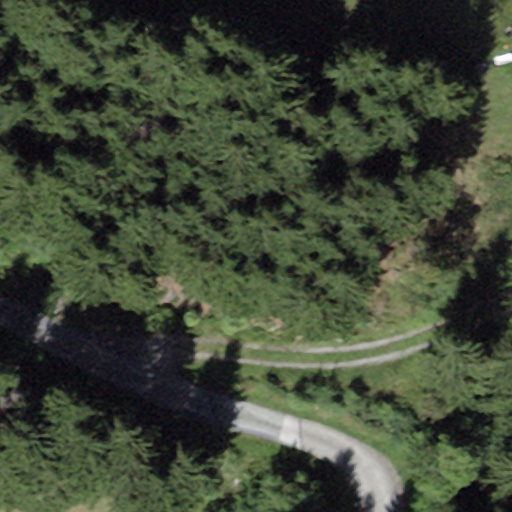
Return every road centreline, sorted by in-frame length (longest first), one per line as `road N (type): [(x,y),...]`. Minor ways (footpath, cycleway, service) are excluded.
road 1 (track): [(384,511),(386,496),(372,475),(342,452),(216,406),(0,307)]
road 2 (track): [(107,354),(187,344),(346,359),(511,307)]
